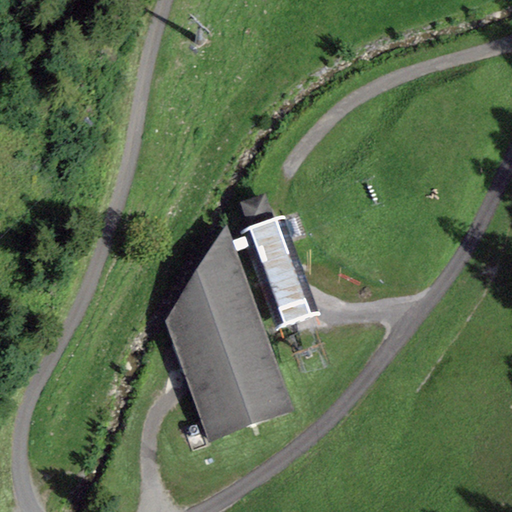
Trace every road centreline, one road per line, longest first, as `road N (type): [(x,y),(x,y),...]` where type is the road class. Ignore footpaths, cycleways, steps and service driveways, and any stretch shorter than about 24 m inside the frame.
road 1 (unclassified): [(168,0),(115,217),(23,424),(20,473),(32,511)]
road 2 (track): [(511,157),(464,251),(373,370),(307,439),(204,511)]
